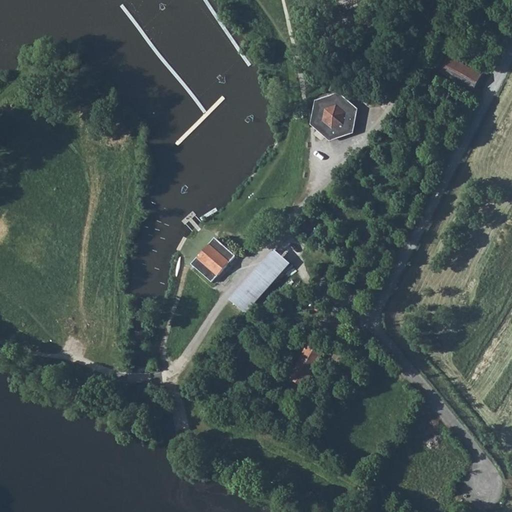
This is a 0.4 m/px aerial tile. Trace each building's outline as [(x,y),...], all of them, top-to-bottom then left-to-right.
[(447,59),(441,74),(474,90),(480,76),(447,59)] [(319,105),(315,129),(331,142),(353,134),(357,112),(340,97),(339,97),(319,105)] [(219,239),(195,265),(215,283),(238,258),(219,239)] [(273,249),(229,300),(244,313),(289,262),(273,249)] [(310,346),(292,380),(306,388),(324,355),(310,346)]
